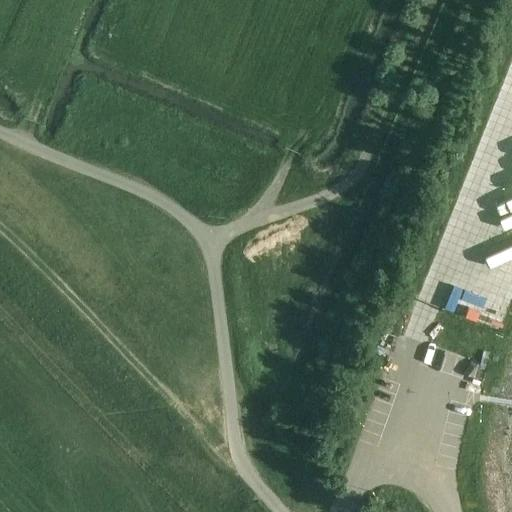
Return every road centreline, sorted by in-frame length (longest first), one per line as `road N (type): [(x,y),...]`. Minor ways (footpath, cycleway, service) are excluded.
road 1 (track): [(205,241),(311,203),(358,171),(434,0)]
road 2 (track): [(238,456),(0,223)]
road 3 (track): [(205,241),(146,194),(0,133)]
road 4 (track): [(238,456),(205,241)]
